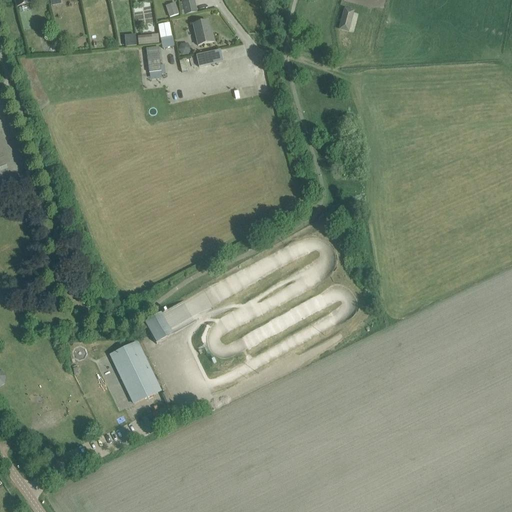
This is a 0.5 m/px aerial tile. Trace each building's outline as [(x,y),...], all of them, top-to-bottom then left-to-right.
[(194,0),(188,0),(182,1),(179,2),(181,16),(186,15),(197,13),(194,0)] [(175,2),(165,6),(169,18),(179,14),(175,2)] [(339,30),(348,33),(354,11),(344,8),(339,30)] [(31,13),(24,14),(25,24),(26,24),(27,26),(32,25),(31,13)] [(208,21),(198,24),(193,25),(198,46),(215,42),(213,34),(211,34),(208,21)] [(158,26),(160,39),(161,39),(172,38),(172,37),(173,37),(172,37),(169,24),(158,26)] [(158,35),(138,37),(139,46),(159,44),(158,35)] [(135,36),(126,37),(127,48),(137,47),(135,36)] [(172,38),(161,39),(163,49),(174,47),(172,37),(172,38)] [(180,55),(191,54),(190,44),(180,44),(180,55)] [(158,48),(146,49),(149,73),(150,73),(150,79),(162,78),(161,74),(161,72),(161,66),(158,48)] [(221,52),(197,57),(200,69),(224,64),(221,52)] [(163,313),(144,324),(157,345),(175,334),(172,329),(163,313)] [(161,392),(137,343),(111,355),(134,404),(161,392)]
